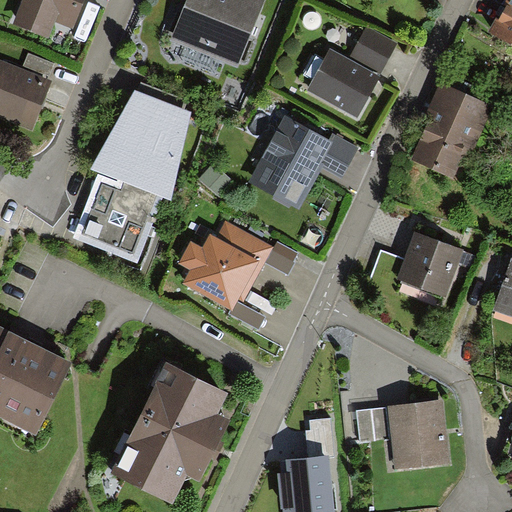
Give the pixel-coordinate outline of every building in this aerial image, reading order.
[(24,0),(13,28),(49,42),(56,25),(73,32),(86,0),(24,0)] [(188,0),(171,44),(238,71),(266,1),(262,0),(188,0)] [(511,0),(510,0),(491,37),(511,47),(511,0)] [(348,58),(380,76),(397,46),(366,28),(348,58)] [(331,51),(307,94),(358,122),(381,79),(331,51)] [(28,54),(23,68),(50,79),(55,66),(28,54)] [(0,62),(0,120),(32,134),(52,84),(0,62)] [(99,179),(73,241),(138,267),(161,202),(173,207),(192,117),(184,114),(188,102),(141,85),(137,96),(135,95),(90,175),(99,179)] [(494,108),(441,86),(427,118),(432,120),(412,165),(454,183),(460,167),(467,170),(494,108)] [(285,119),(259,170),(309,196),(323,169),(343,179),(359,149),(334,136),(331,143),(285,119)] [(234,183),(213,165),(199,180),(220,199),(234,183)] [(191,274),(183,288),(207,301),(206,303),(259,332),(267,318),(244,306),(266,265),(288,277),(295,264),(294,264),(298,255),(278,244),(274,249),(225,223),(215,241),(210,238),(202,252),(191,246),(179,268),(191,274)] [(462,254),(415,236),(405,259),(382,250),(367,288),(394,299),(401,283),(443,300),(462,254)] [(511,260),(493,313),(511,319),(511,260)] [(72,369),(0,333),(0,422),(36,441),(72,369)] [(230,401),(167,370),(111,481),(173,511),(187,483),(201,489),(232,428),(220,422),(230,401)] [(443,403),(387,409),(395,472),(450,466),(443,403)] [(390,440),(386,409),(356,413),(360,444),(390,440)] [(339,511),(333,453),(283,458),(284,470),(275,471),(278,511),(339,511)]
